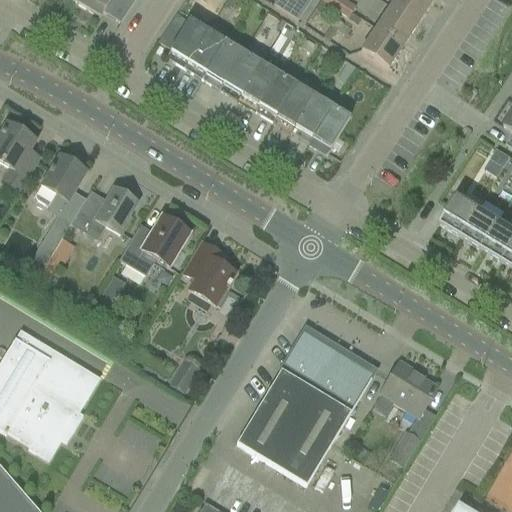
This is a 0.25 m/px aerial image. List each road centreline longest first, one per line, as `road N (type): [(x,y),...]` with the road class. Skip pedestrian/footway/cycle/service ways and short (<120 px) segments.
road 1 (tertiary): [(311,247),(0,68)]
road 2 (unclassified): [(311,247),(148,511)]
road 3 (residential): [(337,208),(115,80)]
road 4 (residential): [(337,208),(474,0)]
road 5 (tertiary): [(511,372),(311,247)]
road 6 (residential): [(511,316),(337,208)]
road 7 (residential): [(115,80),(0,9)]
